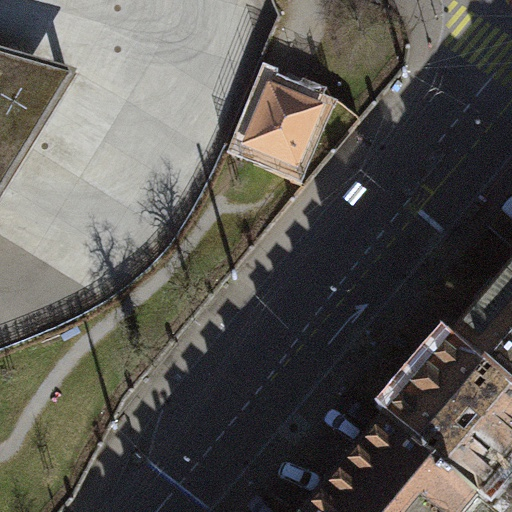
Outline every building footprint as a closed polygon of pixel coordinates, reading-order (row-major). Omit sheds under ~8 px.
[(0,198),(81,72),(0,48),(0,198)] [(315,106),(271,90),(250,146),(294,162),(315,106)] [(511,276),(457,341),(511,392),(511,276)] [(511,392),(457,341),(389,422),(469,495),(511,444),(511,392)] [(389,422),(312,511),(454,511),(469,495),(389,422)]
